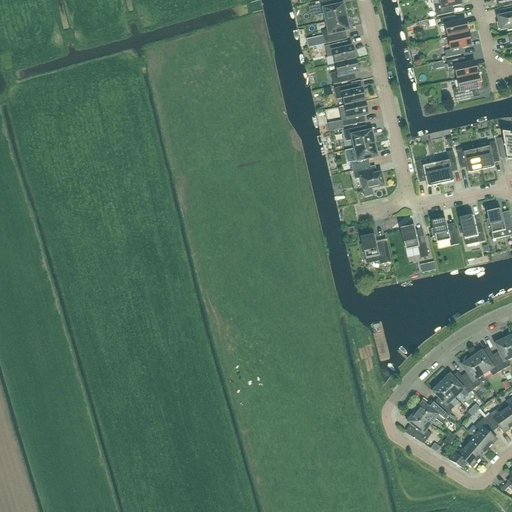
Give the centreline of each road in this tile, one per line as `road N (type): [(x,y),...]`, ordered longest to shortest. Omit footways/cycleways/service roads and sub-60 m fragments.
road 1 (residential): [(511,185),(425,207),(410,201),(364,0)]
road 2 (residential): [(386,420),(397,396),(439,353),(511,311)]
road 3 (residential): [(386,420),(396,438),(467,483),(484,480),(511,450)]
